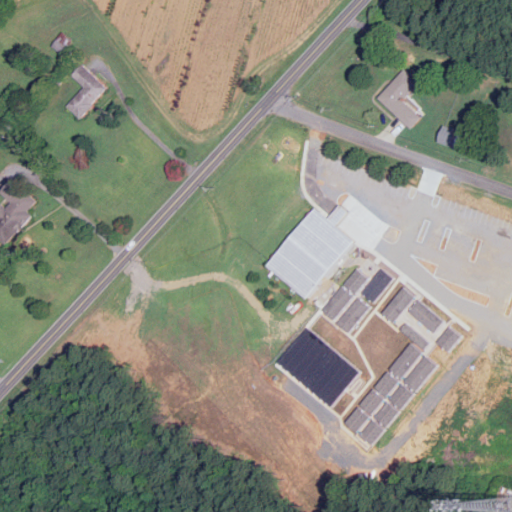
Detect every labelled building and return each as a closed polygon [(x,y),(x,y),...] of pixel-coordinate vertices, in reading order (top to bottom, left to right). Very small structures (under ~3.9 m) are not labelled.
[(74,40),(64,32),(54,46),(64,53),(74,40)] [(110,88),(85,64),(74,76),(87,87),(69,105),(82,118),(110,88)] [(379,97),(411,129),(422,117),(404,100),(420,83),(406,69),(379,97)] [(461,133),(445,126),(439,140),(455,147),(461,133)] [(39,196),(11,180),(2,197),(8,201),(0,214),(0,231),(14,239),(39,196)] [(317,207),(270,268),(312,300),(358,240),(339,225),(350,211),(342,205),(332,218),(317,207)] [(346,284),(358,294),(372,278),(360,268),(346,284)] [(377,302),(396,277),(383,268),(365,294),(377,302)] [(325,310),(336,320),(357,295),(345,285),(325,310)] [(396,323),(419,297),(407,286),(384,313),(396,323)] [(373,306),(361,297),(339,323),(351,333),(373,306)] [(449,321),(422,299),(413,310),(439,333),(449,321)] [(434,342),(410,322),(404,330),(428,350),(434,342)] [(441,341),(452,351),(465,336),(454,326),(441,341)] [(364,371),(310,327),(281,362),(334,407),(364,371)] [(393,369),(405,379),(426,352),(414,342),(393,369)] [(420,392),(441,364),(429,355),(408,383),(420,392)] [(377,387),(348,423),(360,432),(374,415),(382,406),(385,409),(378,418),(390,427),(403,410),(391,400),(398,391),(395,389),(403,380),(391,370),(377,388),(377,387)] [(418,394),(407,384),(393,399),(404,409),(418,394)] [(388,427),(374,419),(364,437),(377,445),(388,427)]
